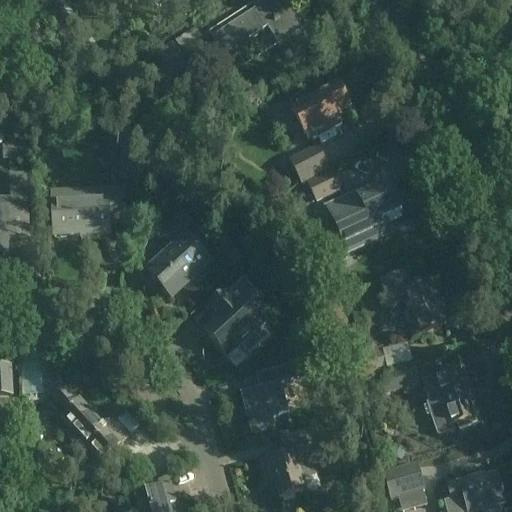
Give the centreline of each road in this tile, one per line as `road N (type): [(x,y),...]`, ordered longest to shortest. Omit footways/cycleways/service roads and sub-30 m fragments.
road 1 (unclassified): [(374,0),(468,169),(511,274)]
road 2 (residential): [(210,463),(188,385),(143,331),(116,311),(69,308)]
road 3 (residential): [(210,463),(69,308)]
